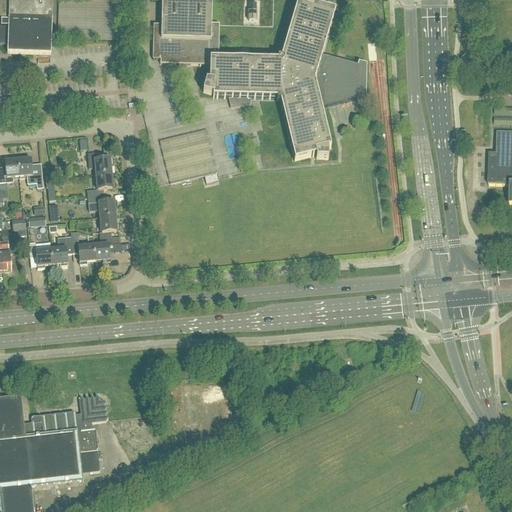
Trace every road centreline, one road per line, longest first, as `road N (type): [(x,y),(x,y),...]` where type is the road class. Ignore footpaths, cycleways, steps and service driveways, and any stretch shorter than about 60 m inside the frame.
road 1 (secondary): [(0,342),(444,304)]
road 2 (secondary): [(440,281),(0,319)]
road 3 (residential): [(0,136),(107,125),(123,131),(139,268),(135,284),(123,290),(0,301)]
road 4 (tertiary): [(409,0),(414,102),(440,281)]
road 5 (tertiary): [(459,279),(432,0)]
road 6 (tertiary): [(444,304),(456,365),(489,424)]
road 7 (tertiary): [(489,424),(463,302)]
